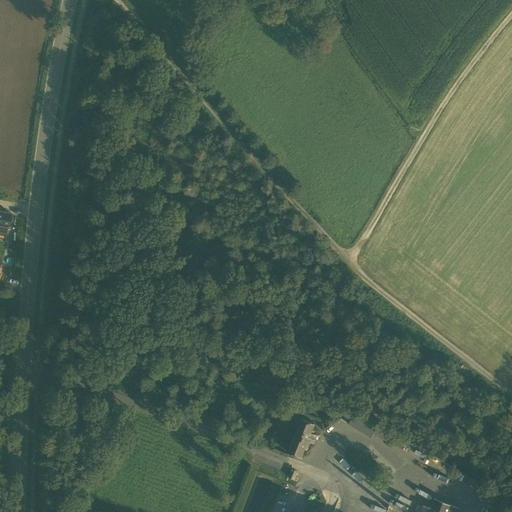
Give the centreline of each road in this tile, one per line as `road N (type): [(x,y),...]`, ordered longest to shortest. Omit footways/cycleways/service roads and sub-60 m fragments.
road 1 (track): [(511,395),(346,265),(114,0)]
road 2 (secondary): [(29,372),(37,249),(72,0)]
road 3 (track): [(346,265),(438,109),(511,14)]
road 4 (unclassified): [(29,372),(189,421),(290,464)]
road 5 (secondary): [(21,511),(29,372)]
